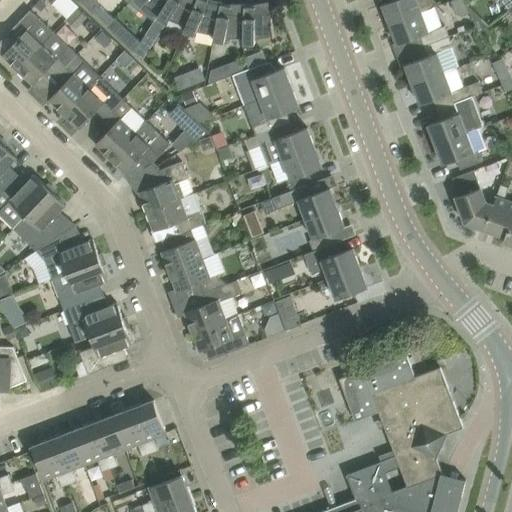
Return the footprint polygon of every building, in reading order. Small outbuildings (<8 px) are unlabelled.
[(158,16),(161,10),(162,11),(168,0),(131,0),(130,2),(138,10),(154,21),(158,16)] [(161,10),(158,16),(168,22),(171,17),(187,24),(188,24),(197,0),(168,0),(162,11),(161,10)] [(197,0),(188,24),(187,24),(185,29),(196,34),(198,29),(216,33),(214,39),(215,39),(222,0),(197,0)] [(245,42),(246,1),(232,1),(231,4),(223,2),(223,0),(222,0),(215,39),(226,41),(227,36),(245,36),(245,42)] [(246,1),(245,42),(256,42),(256,37),(274,33),(274,35),(276,35),(269,0),(266,0),(255,2),(255,5),(246,5),(246,1)] [(392,0),(383,3),(391,23),(422,11),(418,0),(392,0)] [(511,0),(501,0),(509,9),(511,6),(511,0)] [(108,25),(115,18),(101,5),(94,12),(108,25)] [(419,35),(423,45),(449,35),(445,24),(443,25),(435,6),(422,11),(391,23),(398,43),(419,35)] [(88,16),(79,7),(71,15),(80,24),(88,16)] [(17,40),(3,54),(19,69),(55,31),(46,23),(31,9),(8,33),(17,40)] [(490,24),(485,19),(477,25),(480,32),(490,24)] [(78,53),(55,31),(19,69),(34,84),(51,66),(59,73),(78,53)] [(111,40),(103,32),(98,38),(106,45),(111,40)] [(142,41),(133,33),(124,41),(135,51),(142,41)] [(155,41),(145,35),(142,41),(135,51),(143,59),(155,41)] [(449,35),(423,45),(427,55),(406,63),(414,83),(457,67),(460,66),(452,46),(453,45),(449,35)] [(135,58),(126,49),(117,58),(126,67),(135,58)] [(50,99),(65,113),(101,75),(78,53),(59,73),(67,81),(50,99)] [(250,67),(255,65),(251,54),(246,56),(250,67)] [(285,66),(271,71),(267,61),(255,65),(250,67),(233,74),(245,104),(293,86),(285,66)] [(223,78),(219,66),(212,69),(209,80),(211,83),(223,78)] [(435,98),(438,108),(473,95),(483,91),(479,81),(465,86),(457,67),(414,83),(421,103),(435,98)] [(190,85),(185,73),(175,76),(180,89),(190,85)] [(98,110),(106,118),(113,110),(112,109),(123,97),(101,75),(65,113),(80,128),(98,110)] [(511,75),(502,80),(507,91),(511,88),(511,75)] [(300,106),(293,86),(245,104),(256,134),(291,121),(287,111),(300,106)] [(194,91),(184,95),(187,104),(197,100),(194,91)] [(96,143),(112,158),(137,131),(136,131),(146,120),(132,106),(133,106),(129,103),(134,97),(130,93),(125,98),(123,97),(112,109),(113,110),(106,118),(114,125),(96,143)] [(437,143),(480,127),(484,125),(473,95),(438,108),(442,118),(429,124),(437,143)] [(201,101),(186,107),(201,121),(215,116),(201,101)] [(191,113),(181,124),(197,140),(211,131),(191,113)] [(146,167),(153,163),(171,143),(146,120),(136,131),(137,131),(112,158),(127,173),(139,160),(146,167)] [(284,158),(316,146),(308,126),(295,131),(291,121),(256,134),(257,134),(246,139),(249,147),(260,143),(268,164),(271,163),(284,158)] [(461,168),(483,160),(479,149),(487,146),(480,127),(437,143),(444,163),(457,158),(461,168)] [(201,140),(203,146),(208,148),(215,146),(211,136),(201,140)] [(0,192),(6,186),(0,179),(0,174),(18,157),(2,142),(0,143),(0,192)] [(230,144),(219,149),(223,160),(234,155),(230,144)] [(287,179),(291,189),(314,181),(310,171),(323,166),(316,146),(284,158),(291,177),(287,179)] [(140,190),(148,210),(195,192),(182,161),(159,170),(163,182),(140,190)] [(15,194),(6,186),(0,192),(0,214),(13,227),(26,215),(51,189),(35,173),(15,194)] [(331,186),(323,189),(321,182),(315,184),(314,181),(291,189),(273,196),(278,209),(300,200),(307,218),(338,206),(331,186)] [(495,203),(485,229),(506,236),(505,240),(506,240),(511,224),(511,200),(506,198),(510,186),(502,183),(497,195),(495,203)] [(495,203),(487,201),(482,186),(457,196),(466,222),(485,229),(495,203)] [(26,215),(34,223),(31,226),(28,240),(37,250),(61,234),(49,222),(67,204),(51,189),(26,215)] [(182,231),(193,228),(208,222),(195,192),(148,210),(155,230),(178,221),(182,231)] [(346,226),(338,206),(307,218),(314,237),(310,239),(314,250),(337,241),(333,231),(346,226)] [(170,270),(204,258),(193,228),(182,231),(163,239),(163,240),(167,238),(171,248),(163,251),(170,270)] [(281,253),(306,242),(300,228),(275,239),(281,253)] [(47,261),(53,277),(102,258),(94,238),(68,248),(63,235),(61,234),(37,250),(47,261)] [(354,246),(341,252),(337,241),(314,250),(306,253),(313,273),(326,268),(330,278),(361,266),(354,246)] [(102,258),(53,277),(65,309),(87,300),(83,289),(109,279),(102,258)] [(216,274),(211,276),(204,258),(170,270),(178,290),(201,281),(205,292),(228,283),(216,274)] [(271,281),(281,277),(277,266),(267,270),(271,281)] [(361,266),(330,278),(337,298),(369,286),(361,266)] [(186,311),(193,331),(239,313),(232,296),(233,296),(228,283),(205,292),(209,302),(186,311)] [(87,300),(65,309),(70,323),(84,326),(88,324),(92,335),(126,322),(118,301),(92,311),(87,300)] [(274,301),(263,305),(265,312),(271,315),(278,312),(274,301)] [(22,308),(7,315),(16,327),(31,320),(22,308)] [(251,343),(244,325),(239,313),(193,331),(200,350),(224,342),(228,352),(251,343)] [(92,335),(95,345),(80,351),(89,373),(111,364),(107,353),(134,343),(126,322),(92,335)] [(16,328),(20,338),(26,336),(29,329),(27,323),(16,328)] [(13,324),(4,327),(9,339),(18,336),(13,324)] [(394,357),(407,352),(404,343),(390,348),(394,357)] [(0,386),(12,387),(12,386),(28,379),(14,345),(0,345),(0,386)] [(394,357),(340,377),(356,419),(380,410),(383,418),(386,426),(395,449),(397,454),(409,486),(443,472),(437,455),(440,448),(446,446),(444,440),(447,433),(464,426),(464,425),(462,419),(441,366),(416,376),(407,352),(394,357)] [(42,390),(54,384),(47,369),(35,374),(42,390)] [(155,399),(134,407),(152,452),(159,449),(155,437),(167,432),(155,399)] [(114,414),(127,447),(139,443),(143,455),(152,452),(134,407),(114,414)] [(114,414),(94,422),(111,467),(119,464),(114,452),(127,447),(114,414)] [(94,422),(73,430),(86,463),(98,458),(103,470),(111,467),(94,422)] [(73,430),(53,438),(70,483),(79,480),(74,467),(86,463),(73,430)] [(33,445),(45,478),(58,473),(62,486),(70,483),(53,438),(33,445)] [(458,511),(467,479),(465,478),(447,473),(443,472),(409,486),(397,454),(382,460),(347,473),(357,498),(318,511),(458,511)] [(44,492),(40,481),(37,472),(21,478),(25,486),(27,486),(31,497),(44,492)] [(0,485),(12,481),(9,473),(0,476),(0,485)] [(183,474),(150,486),(155,499),(143,504),(146,511),(191,494),(183,474)] [(133,478),(118,484),(121,491),(136,486),(133,478)] [(12,481),(0,485),(0,508),(8,506),(3,494),(15,489),(12,481)] [(100,482),(94,484),(99,499),(105,497),(100,482)] [(44,494),(36,497),(39,505),(47,502),(44,494)] [(197,511),(191,494),(146,511),(145,511),(197,511)]
